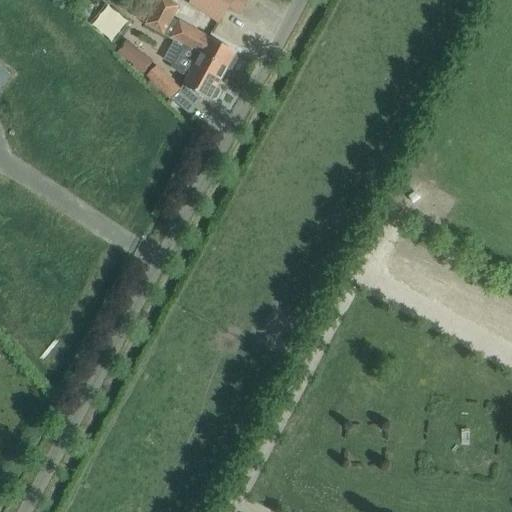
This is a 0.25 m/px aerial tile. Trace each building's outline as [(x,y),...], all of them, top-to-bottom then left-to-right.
[(179,6),(167,0),(159,0),(147,24),(184,45),(191,49),(212,60),(206,71),(222,79),(228,69),(230,70),(232,69),(238,59),(237,57),(235,56),(236,53),(210,38),(210,39),(172,18),(179,6)] [(239,14),(248,0),(192,0),(190,4),(219,23),(229,8),(239,14)] [(110,2),(95,26),(119,40),(133,17),(110,2)] [(184,45),(171,68),(188,77),(183,86),(210,101),(212,98),(214,99),(217,98),(220,92),(219,90),(217,88),(222,79),(206,71),(212,60),(191,49),(184,45)] [(142,54),(134,65),(145,72),(153,62),(142,54)] [(0,87),(10,75),(0,66),(0,87)] [(171,99),(180,89),(158,67),(157,66),(148,76),(170,99),(171,99)]
